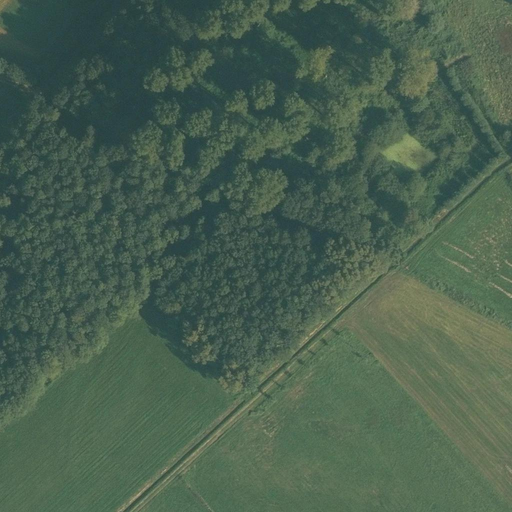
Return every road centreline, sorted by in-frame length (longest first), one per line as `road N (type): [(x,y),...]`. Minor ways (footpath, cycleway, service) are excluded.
road 1 (track): [(134,511),(339,324)]
road 2 (track): [(0,126),(118,0)]
